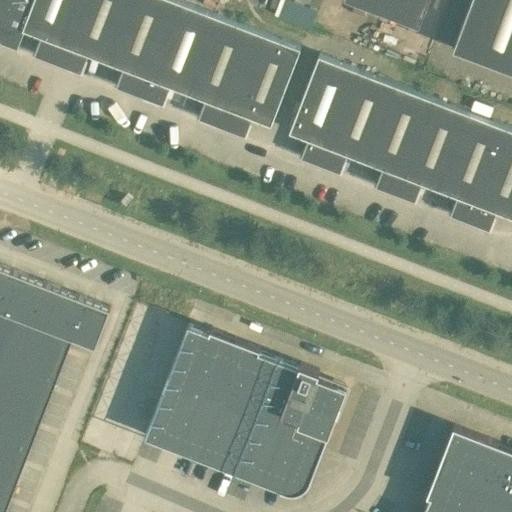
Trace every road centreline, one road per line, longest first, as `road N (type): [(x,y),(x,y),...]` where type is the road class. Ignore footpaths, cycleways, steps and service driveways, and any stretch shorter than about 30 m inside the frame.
road 1 (residential): [(0,191),(414,351)]
road 2 (unclassified): [(414,351),(368,480),(339,511)]
road 3 (unclassified): [(213,511),(110,472),(79,485),(68,511)]
